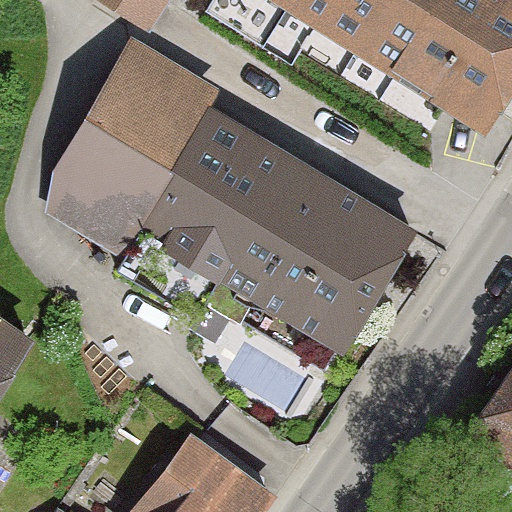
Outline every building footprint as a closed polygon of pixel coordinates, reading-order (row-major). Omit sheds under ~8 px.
[(511,0),(94,0),(145,33),(163,5),(278,80),(309,32),(465,134),(511,62),(511,0)] [(113,52),(21,193),(184,299),(199,276),(321,355),(398,236),(113,52)] [(0,373),(24,339),(0,322),(0,373)] [(511,352),(460,424),(511,461),(511,352)] [(58,511),(51,508),(48,511),(266,511),(282,491),(188,422),(112,511),(58,511)]
